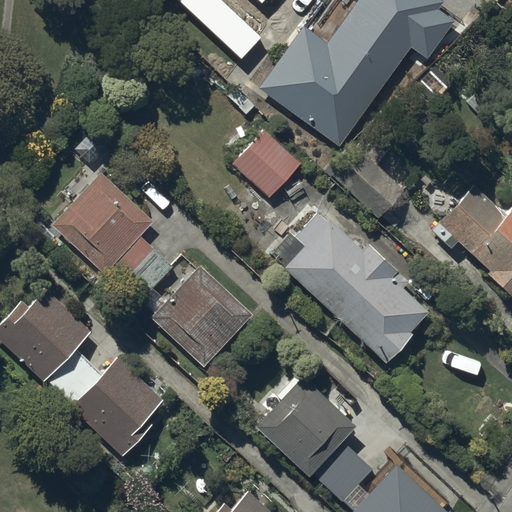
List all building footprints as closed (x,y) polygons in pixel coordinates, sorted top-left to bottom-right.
[(301,20),(257,83),(337,139),(407,40),(424,52),(451,14),(435,4),(437,0),(351,0),(325,38),(301,20)] [(219,46),(209,60),(232,76),(241,62),(219,46)] [(261,124),(230,157),(265,190),(296,157),(261,124)] [(328,167),(376,212),(401,185),(353,140),(328,167)] [(98,166),(50,218),(100,266),(90,276),(107,292),(120,278),(150,307),(148,309),(201,359),(249,309),(198,260),(166,293),(152,280),(171,260),(139,229),(151,216),(98,166)] [(473,172),(429,222),(446,239),(454,231),(486,262),(483,265),(509,291),(511,288),(511,196),(505,204),(473,172)] [(291,221),(268,245),(382,355),(410,326),(406,322),(423,305),(387,270),(394,263),(365,235),(360,240),(320,201),(296,226),(291,221)] [(19,293),(0,313),(0,333),(38,372),(41,369),(68,395),(65,398),(116,447),(147,415),(141,409),(158,391),(155,388),(161,381),(141,362),(136,367),(113,346),(99,361),(73,337),(85,324),(39,280),(23,297),(19,293)] [(299,369),(252,421),(306,469),(309,466),(352,505),(347,510),(348,511),(440,511),(446,506),(392,457),(365,487),(357,480),(372,463),(340,434),(354,418),(299,369)] [(268,511),(237,484),(211,511),(268,511)]
